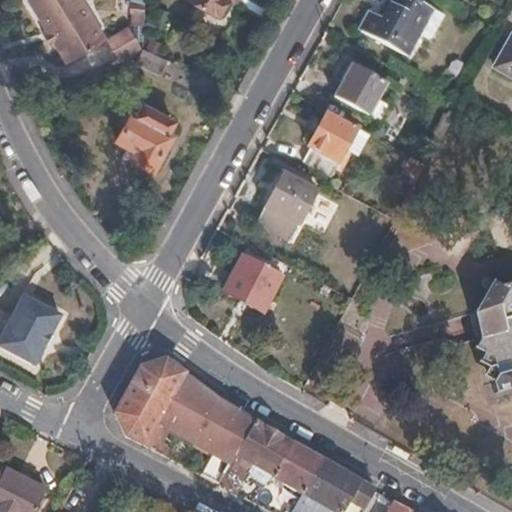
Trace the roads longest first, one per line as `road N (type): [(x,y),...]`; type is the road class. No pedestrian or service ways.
road 1 (tertiary): [(467,511),(258,392),(144,310)]
road 2 (residential): [(316,0),(144,310)]
road 3 (tertiary): [(144,310),(61,220),(0,108)]
road 4 (tertiary): [(78,435),(222,511)]
road 5 (residential): [(144,310),(78,435)]
